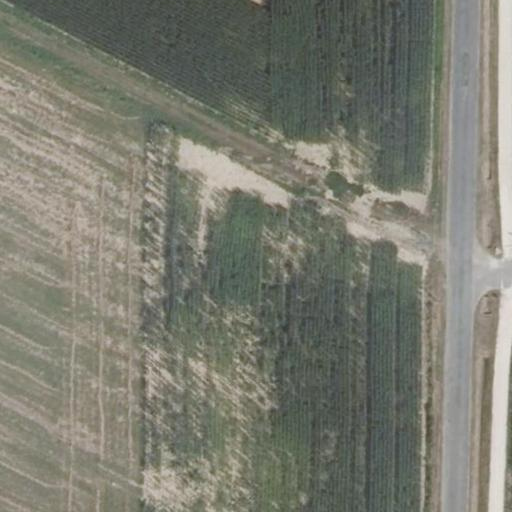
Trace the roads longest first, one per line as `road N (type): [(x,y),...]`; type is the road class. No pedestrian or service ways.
road 1 (track): [(0,22),(466,261)]
road 2 (unclassified): [(456,511),(468,0)]
road 3 (track): [(495,511),(507,269)]
